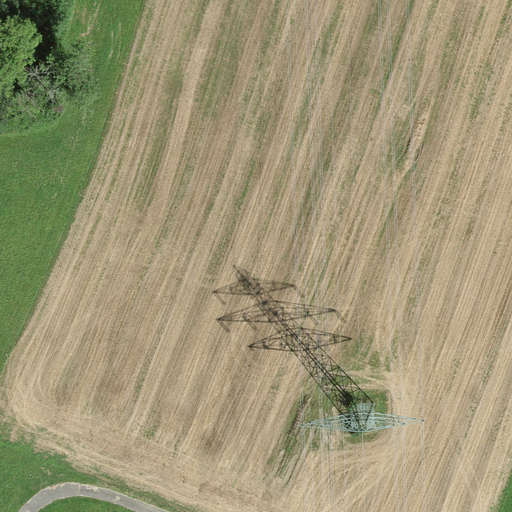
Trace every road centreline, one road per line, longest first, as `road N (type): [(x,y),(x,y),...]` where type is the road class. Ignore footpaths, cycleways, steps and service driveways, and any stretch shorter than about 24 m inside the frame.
road 1 (motorway): [(179,511),(232,395),(454,0)]
road 2 (motorway): [(308,0),(102,379),(43,511)]
road 3 (track): [(145,511),(104,495),(65,493),(33,511)]
